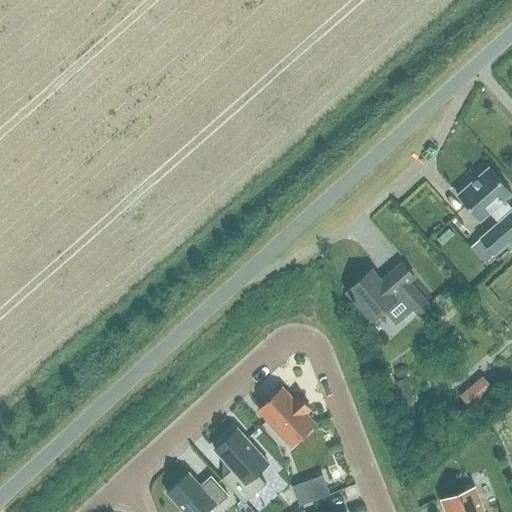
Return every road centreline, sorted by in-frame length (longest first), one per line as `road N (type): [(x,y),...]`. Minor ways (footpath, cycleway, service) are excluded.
road 1 (unclassified): [(0,498),(511,32)]
road 2 (residential): [(122,481),(269,344),(298,334),(323,349),(385,511)]
